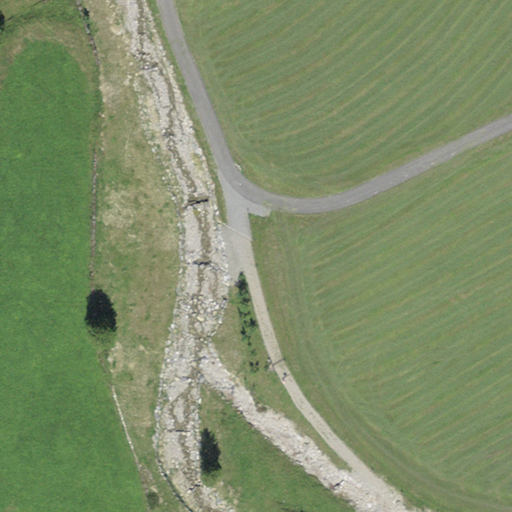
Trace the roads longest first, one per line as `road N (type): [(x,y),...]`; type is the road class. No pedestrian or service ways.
road 1 (track): [(236,184),(283,206),(349,201),(511,126)]
road 2 (track): [(167,0),(236,184)]
